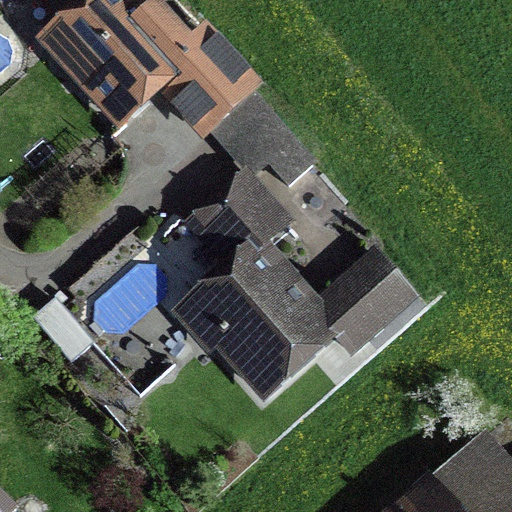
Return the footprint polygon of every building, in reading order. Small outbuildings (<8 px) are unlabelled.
[(78,0),(83,5),(42,43),(116,125),(181,66),(190,76),(163,101),(199,140),(251,92),(200,36),(175,60),(119,0),(78,0)] [(285,192),(308,172),(289,149),(265,169),(285,192)] [(346,354),(407,300),(371,258),(311,312),(256,249),(282,226),(241,180),(188,226),(228,271),(179,315),(207,346),(210,343),(260,397),(329,336),(346,354)] [(47,315),(28,332),(65,374),(84,357),(47,315)] [(426,484),(393,511),(511,511),(511,482),(507,487),(488,466),(463,488),(447,471),(428,487),(426,484)]
